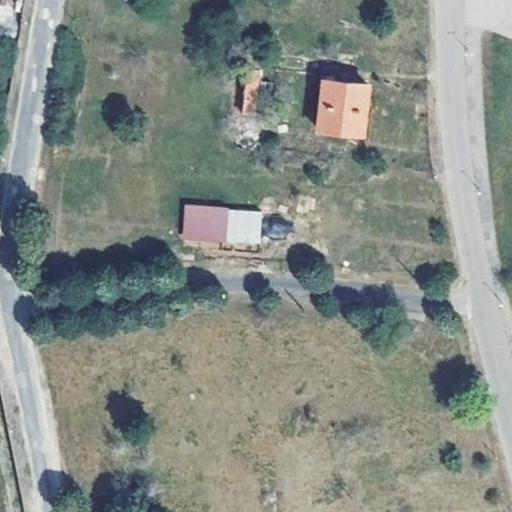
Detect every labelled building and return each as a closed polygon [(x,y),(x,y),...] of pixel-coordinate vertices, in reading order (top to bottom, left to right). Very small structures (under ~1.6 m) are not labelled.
[(245,79),(257,81),(262,42),(249,40),(245,79)] [(305,56),(280,53),(279,65),(303,67),(305,56)] [(241,113),(238,139),(263,141),(268,100),(270,98),(271,90),(256,89),(257,81),(245,79),(241,113)] [(365,85),(322,80),(316,130),(359,135),(365,85)] [(237,149),(262,152),(263,141),(238,139),(237,149)] [(259,245),(262,210),(184,204),(181,239),(259,245)]
